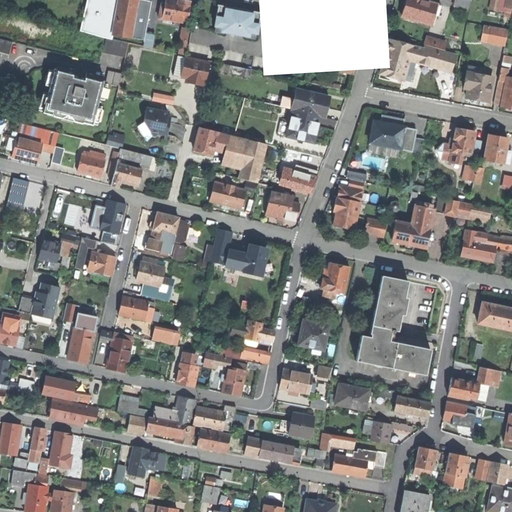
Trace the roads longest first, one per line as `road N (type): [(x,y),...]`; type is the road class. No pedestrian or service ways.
road 1 (residential): [(0,415),(396,490)]
road 2 (residential): [(0,350),(264,403)]
road 3 (residential): [(302,240),(264,403)]
road 4 (residential): [(302,240),(463,274)]
road 5 (residential): [(463,274),(432,435)]
road 6 (residential): [(358,95),(511,124)]
road 7 (residential): [(358,95),(302,240)]
road 8 (residential): [(171,207),(302,240)]
road 9 (residential): [(137,199),(108,327)]
